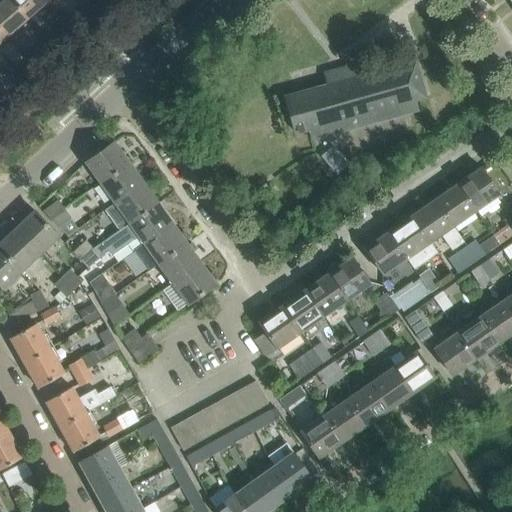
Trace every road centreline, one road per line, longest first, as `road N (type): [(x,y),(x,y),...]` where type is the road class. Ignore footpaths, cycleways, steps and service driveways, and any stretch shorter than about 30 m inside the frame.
road 1 (residential): [(114,108),(246,296),(292,283),(511,128)]
road 2 (unclassified): [(317,511),(511,378)]
road 3 (unclassified): [(85,511),(0,344)]
road 4 (residential): [(136,0),(0,122)]
road 5 (residential): [(114,108),(235,0)]
road 6 (residential): [(0,210),(114,108)]
